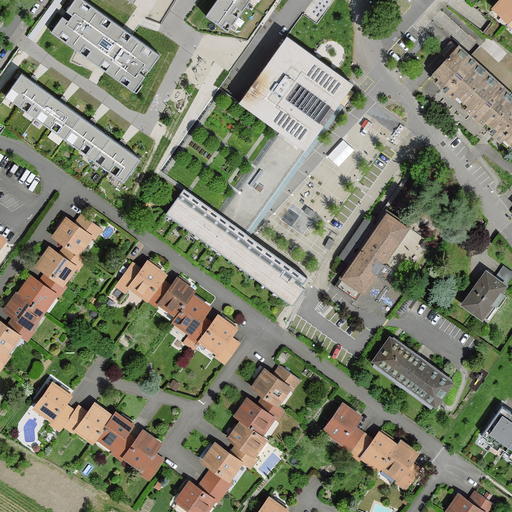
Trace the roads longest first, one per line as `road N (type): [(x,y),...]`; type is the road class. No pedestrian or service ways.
road 1 (residential): [(0,142),(24,150),(474,476)]
road 2 (residential): [(422,124),(319,284)]
road 3 (residential): [(422,124),(384,79),(360,0)]
road 4 (residential): [(511,229),(422,124)]
